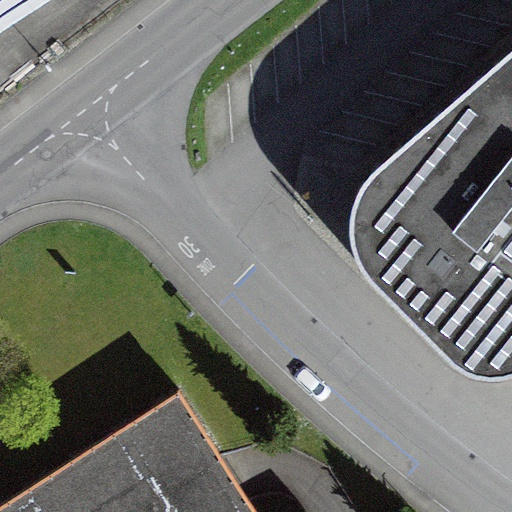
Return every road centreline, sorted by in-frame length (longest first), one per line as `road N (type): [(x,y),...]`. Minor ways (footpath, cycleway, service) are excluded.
road 1 (residential): [(83,113),(232,282),(449,475),(502,511)]
road 2 (residential): [(83,113),(227,0)]
